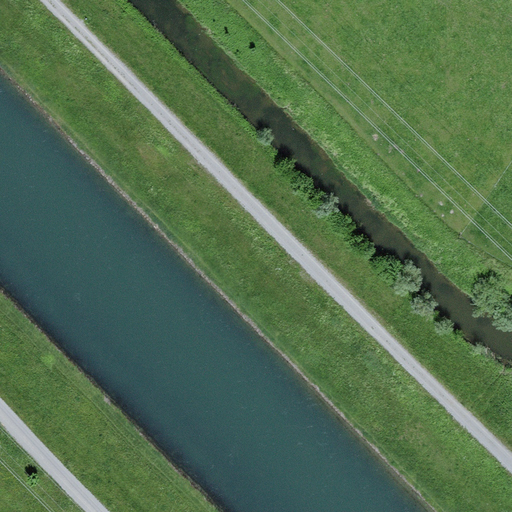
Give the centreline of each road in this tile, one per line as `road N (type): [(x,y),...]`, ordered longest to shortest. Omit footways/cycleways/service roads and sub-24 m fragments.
road 1 (track): [(50,0),(511,464)]
road 2 (track): [(0,406),(103,511)]
